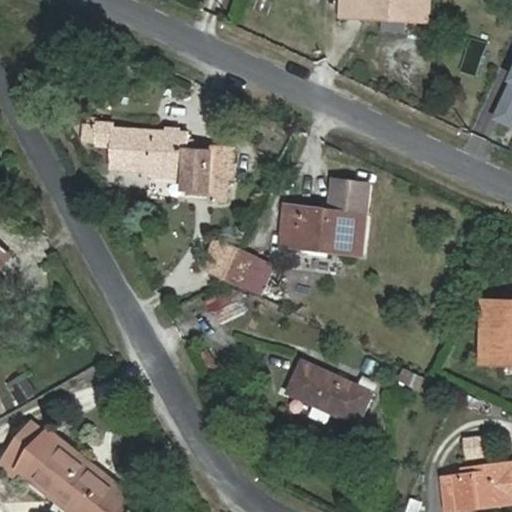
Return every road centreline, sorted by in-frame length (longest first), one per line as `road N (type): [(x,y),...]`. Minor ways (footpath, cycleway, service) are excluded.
road 1 (residential): [(276,511),(211,457),(0,54)]
road 2 (residential): [(511,189),(109,0)]
